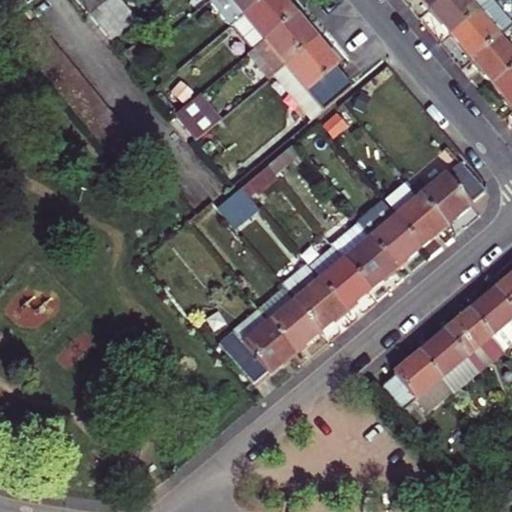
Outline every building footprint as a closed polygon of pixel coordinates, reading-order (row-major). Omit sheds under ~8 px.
[(11,0),(1,9),(0,9),(0,16),(5,23),(27,5),(22,0),(11,0)] [(0,0),(0,8),(1,9),(11,0),(0,0)] [(74,0),(89,17),(109,0),(74,0)] [(135,21),(117,0),(109,0),(89,17),(110,42),(135,21)] [(231,27),(263,0),(212,0),(209,3),(230,28),(231,27)] [(280,0),(263,0),(231,27),(252,52),(294,17),(280,0)] [(419,0),(429,12),(443,0),(419,0)] [(443,0),(429,12),(450,37),(491,3),(489,0),(443,0)] [(511,27),(491,3),(450,37),(471,62),(497,41),(511,28),(511,27)] [(27,13),(6,31),(14,41),(35,23),(27,13)] [(284,68),(315,42),(294,17),(252,52),(249,55),(270,80),(272,78),(284,68)] [(35,23),(14,41),(22,51),(44,33),(35,23)] [(22,51),(30,61),(52,43),(44,33),(22,51)] [(145,37),(123,55),(133,66),(154,48),(145,37)] [(511,57),(497,41),(471,62),(492,87),(511,71),(511,57)] [(322,113),(337,100),(352,88),(335,69),(337,68),(315,42),(284,68),(322,113)] [(52,43),(30,61),(39,70),(60,53),(52,43)] [(60,53),(39,70),(47,80),(68,63),(60,53)] [(132,68),(146,85),(155,77),(140,61),(132,68)] [(68,63),(47,80),(55,90),(76,73),(68,63)] [(310,123),(322,113),(284,68),(272,78),(310,123)] [(511,71),(492,87),(511,110),(511,71)] [(76,73),(55,90),(63,100),(84,82),(76,73)] [(84,82),(63,100),(71,110),(93,92),(84,82)] [(93,92),(71,110),(79,120),(100,102),(93,92)] [(173,118),(194,143),(220,122),(199,97),(173,118)] [(100,102),(79,120),(87,130),(109,112),(100,102)] [(109,112),(87,130),(95,140),(117,122),(109,112)] [(117,122),(95,140),(104,150),(125,132),(117,122)] [(125,132),(104,150),(112,160),(133,142),(125,132)] [(133,142),(112,160),(120,170),(142,152),(133,142)] [(266,169),(276,182),(297,165),(286,152),(266,169)] [(419,199),(445,230),(471,208),(469,207),(485,194),(460,164),(419,199)] [(247,185),(257,198),(276,182),(266,169),(247,185)] [(241,190),(215,211),(233,233),(258,211),(241,190)] [(394,220),(419,251),(445,230),(419,199),(394,220)] [(356,225),(394,271),(419,251),(394,220),(381,205),(356,225)] [(330,246),(369,293),(394,271),(356,225),(330,246)] [(305,268),(344,314),(369,293),(330,246),(305,268)] [(293,304),(318,335),(344,314),(305,268),(280,289),(293,304)] [(511,277),(493,292),(511,314),(511,277)] [(468,314),(500,352),(511,342),(511,314),(493,292),(468,314)] [(268,325),(293,356),(318,335),(293,304),(268,325)] [(266,376),(267,377),(293,356),(268,325),(258,313),(218,347),(252,388),(266,376)] [(500,352),(468,314),(443,335),(465,360),(475,373),(500,352)] [(418,355),(440,382),(465,360),(443,335),(418,355)] [(451,394),(440,382),(418,355),(392,377),(393,379),(382,388),(403,413),(414,403),(425,416),(451,394)] [(451,394),(452,396),(477,375),(475,373),(465,360),(440,382),(451,394)]
